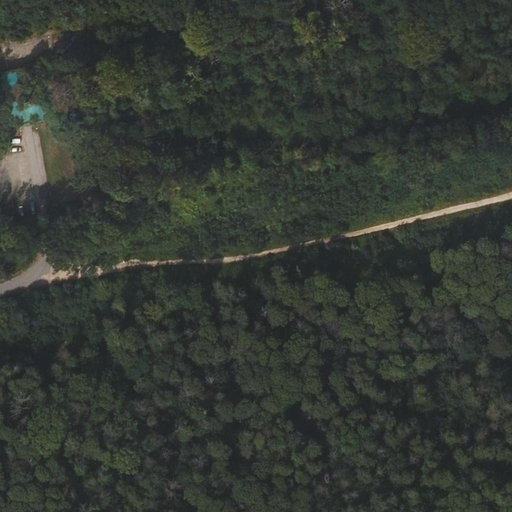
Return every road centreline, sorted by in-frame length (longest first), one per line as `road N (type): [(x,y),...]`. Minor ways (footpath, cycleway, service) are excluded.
road 1 (track): [(19,283),(256,256),(511,194)]
road 2 (unclassified): [(0,291),(38,270),(51,247),(34,143)]
